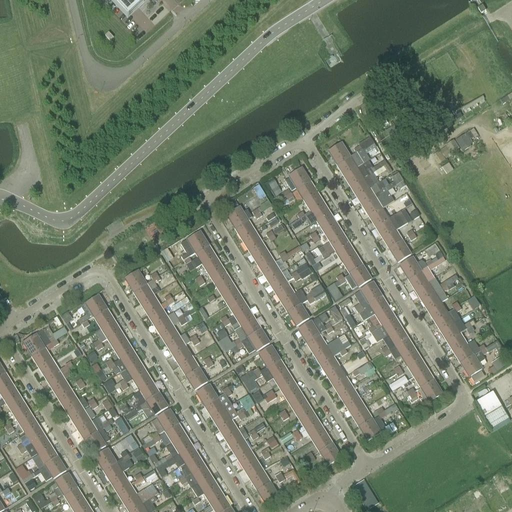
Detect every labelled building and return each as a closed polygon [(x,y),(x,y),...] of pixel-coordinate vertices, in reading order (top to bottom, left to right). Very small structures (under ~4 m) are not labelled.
[(148,0),(108,0),(127,20),(148,0)] [(110,41),(113,38),(108,33),(105,36),(110,41)] [(460,107),(451,112),(453,115),(462,110),(463,112),(484,100),(481,97),(461,108),(460,107)] [(432,125),(427,129),(429,133),(431,132),(434,136),(445,129),(441,123),(449,119),(450,121),(454,118),(450,113),(436,121),(439,127),(435,121),(431,123),(432,125)] [(385,131),(402,157),(408,154),(402,144),(406,142),(396,125),(385,131)] [(419,134),(426,145),(433,141),(426,129),(419,134)] [(466,134),(455,141),(460,149),(462,153),(467,149),(465,146),(471,142),(470,140),(466,134)] [(431,157),(438,166),(452,156),(450,154),(459,148),(454,141),(445,146),(446,147),(431,157)] [(349,158),(337,166),(343,176),(363,164),(359,159),(364,156),(376,148),(373,143),(361,151),(356,154),(349,158)] [(341,144),(328,152),(337,166),(349,158),(341,144)] [(363,164),(343,176),(350,187),(374,172),(379,169),(383,167),(387,164),(384,161),(372,168),(368,161),(363,164)] [(387,164),(383,167),(385,171),(386,172),(387,175),(392,172),(387,164)] [(309,182),(301,169),(289,177),(290,179),(284,182),(291,192),(296,189),(297,190),(309,182)] [(374,172),(350,187),(356,197),(379,183),(375,177),(377,176),(374,172)] [(398,175),(393,177),(391,179),(393,183),(388,186),(390,190),(397,186),(402,183),(402,182),(398,175)] [(281,194),(276,185),(273,179),(264,185),(268,192),(269,191),(270,192),(274,198),(281,194)] [(316,193),(309,182),(297,190),(298,191),(292,195),(298,204),(303,201),(316,193)] [(379,183),(356,197),(362,207),(387,192),(384,188),(381,182),(379,183)] [(291,194),(288,190),(273,200),(275,204),(280,201),(291,194)] [(387,192),(362,207),(369,218),(388,206),(394,203),(387,192)] [(322,203),(316,193),(303,201),(310,211),(322,203)] [(293,197),(291,194),(280,201),(282,203),(287,202),(287,201),(293,197)] [(260,208),(257,210),(252,213),(254,217),(260,213),(270,207),(266,201),(259,206),(260,208)] [(310,211),(304,215),(298,219),(301,223),(307,219),(310,225),(316,222),(329,214),(322,203),(310,211)] [(388,206),(369,218),(376,228),(388,221),(395,217),(400,213),(406,209),(404,205),(398,209),(396,206),(391,210),(388,206)] [(247,211),(242,213),(239,208),(226,216),(235,229),(247,221),(251,218),(247,211)] [(388,221),(376,228),(382,239),(395,231),(407,223),(400,213),(395,217),(388,221)] [(335,224),(329,214),(316,222),(323,232),(335,224)] [(276,219),(268,224),(270,228),(279,223),(276,219)] [(254,232),(247,221),(235,229),(241,240),(254,232)] [(342,235),(335,224),(323,232),(330,243),(342,235)] [(274,235),(283,230),(280,226),(272,231),(274,235)] [(401,242),(395,231),(382,239),(389,250),(401,242)] [(260,242),(254,232),(241,240),(248,250),(260,242)] [(187,241),(180,245),(186,254),(181,258),(183,262),(189,258),(195,254),(208,246),(199,233),(187,241)] [(342,235),(330,243),(318,251),(322,257),(324,261),(349,246),(342,235)] [(267,253),(260,242),(248,250),(254,261),(267,253)] [(410,255),(401,242),(389,250),(397,263),(410,255)] [(198,258),(193,261),(197,268),(202,265),(214,257),(208,246),(195,254),(198,258)] [(355,256),(349,246),(324,261),(331,271),(343,264),(355,256)] [(268,282),(285,271),(281,265),(283,264),(283,263),(288,259),(298,254),(300,258),(303,256),(298,248),(286,256),(280,259),(273,264),(261,271),(268,282)] [(273,264),(267,253),(254,261),(261,271),(273,264)] [(309,254),(306,256),(313,268),(324,261),(322,257),(314,262),(309,254)] [(362,267),(355,256),(343,264),(349,275),(362,267)] [(221,267),(214,257),(202,265),(208,275),(221,267)] [(414,290),(434,278),(430,272),(446,262),(443,258),(432,264),(427,268),(408,280),(414,290)] [(401,265),(399,267),(408,280),(427,268),(424,264),(421,262),(416,265),(412,259),(401,265)] [(293,280),(309,270),(306,265),(296,272),(290,275),(293,280)] [(227,278),(221,267),(208,275),(215,286),(227,278)] [(370,280),(362,267),(349,275),(350,275),(344,279),(352,291),(357,287),(358,288),(370,280)] [(286,270),(285,271),(268,282),(274,292),(286,285),(286,284),(292,280),(286,270)] [(295,283),(300,279),(301,281),(310,276),(310,273),(309,270),(293,280),(295,283)] [(137,272),(125,280),(133,293),(145,285),(137,272)] [(421,301),(440,289),(456,279),(455,276),(439,286),(434,278),(414,290),(421,301)] [(234,289),(227,278),(215,286),(222,296),(234,289)] [(346,282),(343,279),(338,282),(332,286),(334,290),(346,282)] [(440,304),(447,299),(443,294),(454,287),(452,284),(457,280),(456,279),(440,289),(421,301),(427,311),(440,304)] [(354,308),(352,309),(354,313),(356,312),(380,297),(372,284),(368,286),(360,291),(353,296),(359,305),(354,308)] [(145,285),(133,293),(140,304),(152,296),(145,285)] [(293,295),(286,285),(274,292),(281,303),(293,295)] [(234,289),(222,296),(228,306),(240,299),(234,289)] [(287,314),(300,306),(307,301),(312,298),(310,295),(305,298),(300,290),(293,295),(281,303),(287,314)] [(312,298),(307,301),(309,305),(315,302),(315,303),(326,296),(323,291),(317,295),(312,298)] [(152,296),(140,304),(146,314),(159,306),(152,296)] [(106,310),(98,297),(85,305),(80,308),(86,317),(75,324),(77,327),(81,325),(86,322),(93,317),(106,310)] [(380,297),(356,312),(358,316),(359,316),(363,323),(366,321),(387,308),(380,297)] [(186,298),(170,309),(172,312),(188,302),(186,298)] [(473,298),(466,302),(472,311),(479,306),(473,298)] [(240,299),(228,306),(234,317),(247,309),(240,299)] [(348,299),(338,306),(340,310),(351,304),(348,299)] [(434,322),(446,315),(440,304),(427,311),(434,322)] [(159,306),(146,314),(153,324),(165,317),(159,306)] [(308,319),(300,306),(287,314),(296,327),(308,319)] [(335,307),(328,311),(335,323),(342,319),(335,307)] [(459,320),(455,314),(461,310),(459,307),(453,310),(446,315),(434,322),(440,332),(453,324),(459,320)] [(208,319),(202,309),(202,308),(198,311),(204,321),(208,319)] [(345,308),(340,311),(344,318),(349,315),(345,308)] [(387,308),(366,321),(370,329),(373,327),(375,330),(394,318),(387,308)] [(189,311),(176,319),(179,323),(189,317),(196,313),(193,309),(189,311)] [(254,320),(247,309),(234,317),(222,324),(224,328),(230,324),(234,331),(241,327),(241,328),(254,320)] [(112,320),(106,310),(93,317),(100,328),(112,320)] [(160,335),(172,328),(179,323),(176,319),(173,314),(166,318),(165,317),(153,324),(160,335)] [(192,320),(189,317),(179,323),(181,327),(192,320)] [(300,329),(298,330),(306,343),(318,335),(325,331),(330,328),(328,324),(323,327),(318,318),(300,329)] [(394,318),(375,330),(370,333),(372,338),(376,344),(388,337),(400,329),(394,318)] [(119,331),(112,320),(100,328),(101,330),(94,334),(99,341),(93,344),(94,347),(100,343),(107,339),(119,331)] [(254,320),(241,328),(234,332),(238,340),(231,344),(227,337),(218,343),(225,353),(235,347),(260,331),(254,320)] [(459,320),(440,332),(447,342),(459,335),(475,325),(473,321),(464,326),(460,320),(459,320)] [(195,328),(200,336),(206,332),(201,324),(195,328)] [(178,338),(172,328),(160,335),(166,346),(178,338)] [(64,329),(53,336),(54,337),(56,341),(67,334),(64,329)] [(407,339),(400,329),(388,337),(395,347),(407,339)] [(31,356),(44,348),(50,344),(48,341),(43,331),(23,344),(31,356)] [(126,342),(119,331),(107,339),(113,350),(126,342)] [(269,344),(260,331),(235,347),(238,351),(244,347),(249,355),(256,351),(256,352),(269,344)] [(185,349),(184,347),(190,343),(185,334),(178,338),(166,346),(173,356),(185,349)] [(318,335),(306,343),(313,354),(325,347),(318,335)] [(459,335),(447,342),(454,354),(466,346),(459,335)] [(325,347),(313,354),(319,365),(332,357),(339,353),(344,350),(342,347),(337,339),(325,347)] [(395,347),(388,351),(383,355),(385,358),(390,355),(395,362),(401,358),(414,350),(407,339),(395,347)] [(363,341),(360,343),(365,351),(368,349),(363,341)] [(126,342),(113,350),(120,360),(132,352),(126,342)] [(466,346),(454,354),(460,364),(479,352),(477,349),(473,342),(466,346)] [(496,342),(485,349),(487,353),(488,354),(495,350),(498,354),(502,352),(496,342)] [(103,348),(100,343),(94,347),(98,352),(103,348)] [(198,353),(194,347),(192,344),(185,349),(173,356),(179,367),(192,359),(191,358),(198,353)] [(279,361),(271,347),(258,355),(267,369),(279,361)] [(44,348),(31,356),(38,367),(50,359),(44,348)] [(344,350),(339,353),(342,358),(347,354),(344,349),(344,350)] [(414,350),(401,358),(408,368),(420,360),(414,350)] [(120,360),(113,364),(108,368),(110,372),(116,369),(119,375),(139,363),(132,352),(120,360)] [(481,370),(478,364),(484,360),(482,356),(479,352),(460,364),(469,378),(481,370)] [(50,359),(38,367),(45,378),(57,370),(58,371),(65,367),(70,363),(71,363),(68,358),(63,361),(59,355),(51,360),(50,359)] [(333,386),(345,378),(352,374),(367,365),(370,363),(365,355),(363,355),(358,358),(361,363),(354,367),(350,361),(338,368),(326,376),(333,386)] [(326,376),(338,368),(332,357),(319,365),(326,376)] [(507,365),(502,357),(491,364),(493,367),(496,372),(507,365)] [(192,359),(179,367),(186,378),(199,370),(192,359)] [(426,370),(420,360),(408,368),(414,378),(426,370)] [(247,381),(244,383),(250,394),(257,389),(253,383),(262,377),(266,384),(273,379),(286,371),(279,361),(267,369),(260,373),(247,381)] [(145,373),(139,363),(119,375),(123,381),(118,384),(121,389),(126,385),(133,381),(145,373)] [(371,370),(367,365),(352,374),(354,378),(359,375),(360,377),(371,370)] [(57,370),(45,378),(51,388),(64,381),(71,376),(67,371),(65,367),(58,371),(57,370)] [(398,367),(393,371),(395,374),(396,375),(401,372),(398,367)] [(493,367),(488,371),(491,376),(496,372),(493,367)] [(252,372),(244,376),(247,381),(260,373),(258,369),(252,373),(252,372)] [(199,370),(186,378),(194,391),(198,388),(207,383),(199,370)] [(433,381),(426,370),(414,378),(421,389),(433,381)] [(286,371),(273,379),(280,391),(293,383),(286,371)] [(473,383),(484,377),(481,372),(470,378),(473,383)] [(145,373),(133,381),(139,392),(152,384),(145,373)] [(5,374),(0,376),(0,391),(11,385),(5,374)] [(351,388),(345,378),(333,386),(339,396),(351,388)] [(105,384),(102,386),(107,392),(115,387),(115,386),(111,380),(105,384)] [(64,381),(51,388),(58,399),(70,391),(64,381)] [(441,395),(433,381),(421,389),(417,391),(422,399),(419,401),(423,407),(441,395)] [(293,383),(280,391),(286,400),(299,392),(293,383)] [(159,394),(152,384),(139,392),(144,399),(132,407),(134,410),(159,394)] [(11,385),(0,391),(0,394),(5,403),(18,395),(11,385)] [(198,393),(196,394),(204,407),(217,399),(209,386),(198,393)] [(358,399),(351,388),(339,396),(346,407),(358,399)] [(70,391),(58,399),(64,409),(77,402),(70,391)] [(264,400),(274,395),(271,391),(262,397),(264,400)] [(305,403),(299,392),(286,400),(293,411),(305,403)] [(492,392),(475,403),(484,418),(501,407),(492,392)] [(258,393),(252,396),(257,405),(263,401),(258,393)] [(419,400),(414,393),(407,398),(411,405),(419,400)] [(167,408),(159,394),(134,410),(137,414),(141,411),(147,419),(153,414),(154,416),(167,408)] [(18,395),(5,403),(12,413),(24,406),(18,395)] [(217,399),(204,407),(211,418),(230,406),(226,398),(223,395),(217,399)] [(274,395),(264,400),(267,404),(276,399),(274,395)] [(248,397),(240,402),(244,408),(251,403),(248,397)] [(77,402),(64,409),(71,420),(83,412),(82,410),(88,407),(83,398),(77,402)] [(364,409),(358,399),(346,407),(352,417),(364,409)] [(118,405),(117,406),(120,412),(122,411),(124,416),(130,413),(129,412),(123,402),(118,405)] [(218,428),(230,421),(237,416),(243,413),(249,409),(253,406),(251,403),(235,413),(230,406),(211,418),(218,428)] [(312,413),(305,403),(293,411),(300,421),(312,413)] [(24,406),(12,413),(18,424),(31,416),(24,406)] [(484,418),(483,418),(489,428),(507,417),(501,407),(484,418)] [(89,408),(83,412),(71,420),(77,430),(90,422),(89,422),(95,418),(89,408)] [(249,409),(243,413),(246,418),(252,414),(249,409)] [(364,409),(352,417),(359,428),(371,420),(364,409)] [(157,420),(152,424),(159,436),(165,432),(177,424),(169,411),(167,412),(156,419),(157,420)] [(243,413),(237,416),(240,421),(246,418),(243,413)] [(318,424),(312,413),(300,421),(306,431),(318,424)] [(37,427),(31,416),(18,424),(25,434),(37,427)] [(102,430),(104,429),(109,426),(107,422),(101,426),(97,418),(90,423),(90,422),(77,430),(84,441),(102,430)] [(377,418),(372,422),(371,420),(359,428),(367,441),(380,434),(379,432),(384,428),(377,418)] [(237,431),(230,421),(218,428),(224,439),(237,431)] [(177,424),(165,432),(166,434),(159,438),(161,441),(165,447),(171,443),(184,435),(177,424)] [(325,434),(318,424),(306,431),(313,442),(325,434)] [(392,424),(385,428),(389,435),(396,431),(392,424)] [(256,435),(257,434),(265,429),(262,425),(253,431),(247,435),(250,439),(256,435)] [(29,441),(17,449),(20,452),(44,437),(37,427),(25,434),(29,441)] [(242,429),(237,432),(237,431),(224,439),(231,450),(243,442),(243,441),(248,438),(242,429)] [(109,442),(102,430),(84,441),(93,455),(105,447),(104,445),(109,442)] [(332,445),(325,434),(313,442),(320,453),(332,445)] [(169,454),(153,464),(155,468),(166,461),(190,446),(184,435),(171,443),(172,444),(165,448),(169,454)] [(271,448),(278,444),(274,436),(267,441),(271,448)] [(51,448),(44,437),(20,452),(22,456),(27,453),(31,459),(37,455),(37,456),(51,448)] [(250,452),(243,442),(231,450),(237,460),(250,452)] [(340,458),(332,445),(320,453),(328,466),(340,458)] [(197,456),(190,446),(166,461),(169,466),(174,463),(177,469),(184,464),(197,456)] [(57,458),(51,448),(37,456),(31,460),(38,470),(45,466),(57,458)] [(95,458),(103,471),(116,464),(107,450),(95,458)] [(132,455),(138,464),(145,460),(139,451),(132,455)] [(256,463),(250,452),(237,460),(244,471),(256,463)] [(129,469),(125,463),(130,460),(128,456),(122,460),(116,464),(103,471),(110,482),(122,474),(122,473),(129,469)] [(204,467),(197,456),(184,464),(191,474),(204,467)] [(65,472),(57,458),(45,466),(38,470),(32,474),(35,478),(40,475),(45,483),(52,478),(53,479),(65,472)] [(282,464),(284,469),(291,466),(289,461),(282,464)] [(263,473),(256,463),(244,471),(250,481),(263,473)] [(22,466),(15,471),(21,481),(30,475),(28,472),(26,473),(22,466)] [(191,474),(185,479),(187,482),(191,489),(210,477),(204,467),(191,474)] [(287,486),(290,490),(301,483),(293,471),(283,477),(286,480),(291,477),(294,482),(287,486)] [(13,472),(0,478),(0,487),(1,489),(18,480),(13,472)] [(146,484),(156,477),(153,472),(143,479),(146,484)] [(270,484),(263,473),(250,481),(257,492),(270,484)] [(122,474),(110,482),(116,493),(129,485),(122,474)] [(76,488),(68,475),(55,483),(56,484),(50,487),(57,499),(63,495),(63,496),(76,488)] [(496,487),(504,482),(500,475),(492,480),(496,487)] [(210,477),(191,489),(197,499),(204,495),(217,488),(210,477)] [(362,481),(351,488),(352,489),(364,509),(375,502),(363,482),(362,481)] [(457,503),(462,511),(481,511),(479,507),(499,495),(492,483),(457,503)] [(278,497),(270,484),(257,492),(266,505),(278,497)] [(129,485),(116,493),(123,503),(135,495),(129,485)] [(76,488),(63,496),(70,507),(83,499),(76,488)] [(223,498),(217,488),(204,495),(211,506),(223,498)] [(128,511),(131,511),(154,498),(158,495),(155,491),(146,497),(142,491),(135,495),(123,503),(128,511)] [(57,501),(57,500),(55,497),(49,500),(45,502),(43,501),(44,501),(40,494),(33,499),(37,505),(40,510),(45,507),(45,508),(57,501)] [(151,504),(156,501),(154,498),(131,511),(154,511),(156,511),(151,504)] [(223,498),(211,506),(203,511),(204,511),(212,511),(214,511),(225,511),(230,509),(223,498)] [(83,499),(70,507),(73,511),(85,511),(89,509),(83,499)] [(25,504),(30,511),(35,511),(29,502),(25,504)] [(459,511),(455,502),(436,511),(459,511)]
